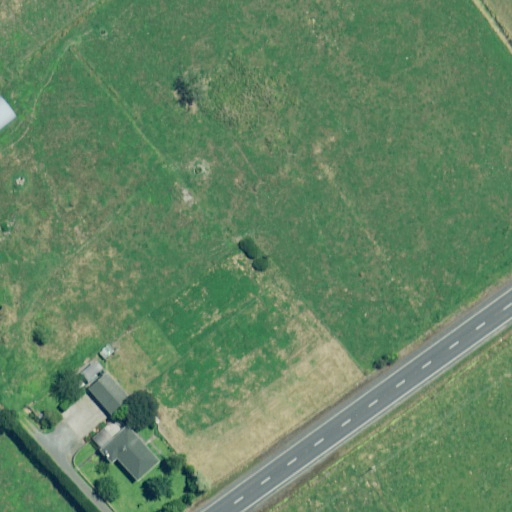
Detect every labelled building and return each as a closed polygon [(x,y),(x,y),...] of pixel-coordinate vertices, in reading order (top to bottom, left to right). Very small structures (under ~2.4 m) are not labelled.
[(0,124),(12,115),(0,98),(0,124)] [(0,316),(0,334),(14,322),(5,312),(0,316)] [(52,323),(52,313),(38,314),(38,324),(52,323)] [(132,402),(106,372),(87,389),(113,419),(132,402)] [(160,461),(128,425),(101,450),(110,461),(114,457),(136,482),(160,461)]
